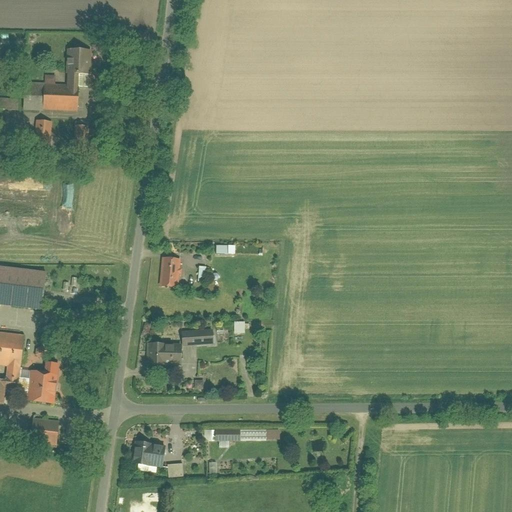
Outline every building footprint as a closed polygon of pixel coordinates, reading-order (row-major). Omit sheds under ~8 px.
[(93,79),(93,51),(70,51),(70,78),(81,79),(93,79)] [(58,77),(47,77),(47,84),(47,87),(57,87),(58,77)] [(70,78),(69,88),(81,88),(81,79),(70,78)] [(93,79),(81,79),(81,88),(81,90),(92,91),(93,79)] [(26,83),(25,108),(46,109),(47,87),(47,84),(26,83)] [(47,87),(46,109),(46,113),(80,114),(81,90),(81,88),(69,88),(57,87),(47,87)] [(18,99),(0,98),(0,109),(17,110),(18,99)] [(53,122),(38,120),(34,154),(50,156),(53,122)] [(91,127),(77,126),(75,152),(88,153),(90,135),(95,136),(95,131),(90,131),(91,127)] [(65,185),(58,233),(70,235),(76,186),(65,185)] [(237,254),(238,246),(219,246),(219,254),(237,254)] [(180,260),(162,257),(158,285),(176,287),(180,260)] [(0,267),(0,305),(40,310),(44,273),(0,267)] [(245,324),(233,324),(233,335),(245,335),(245,324)] [(212,330),(181,332),(182,347),(213,345),(212,330)] [(23,336),(0,333),(0,366),(19,368),(23,336)] [(162,345),(147,344),(147,365),(161,365),(161,363),(180,363),(180,346),(162,346),(162,345)] [(38,359),(49,358),(48,348),(37,349),(38,359)] [(54,375),(27,373),(25,398),(52,401),(54,375)] [(203,384),(195,383),(195,392),(203,392),(203,384)] [(57,422),(35,419),(32,442),(54,445),(57,422)] [(204,441),(214,441),(214,430),(204,430),(204,441)] [(238,430),(214,430),(214,441),(238,441),(238,430)] [(238,430),(238,441),(265,441),(265,430),(238,430)] [(265,430),(265,441),(278,442),(278,430),(265,430)] [(165,447),(136,443),(136,449),(133,464),(162,468),(165,447)] [(181,464),(166,465),(167,478),(182,477),(181,464)]
